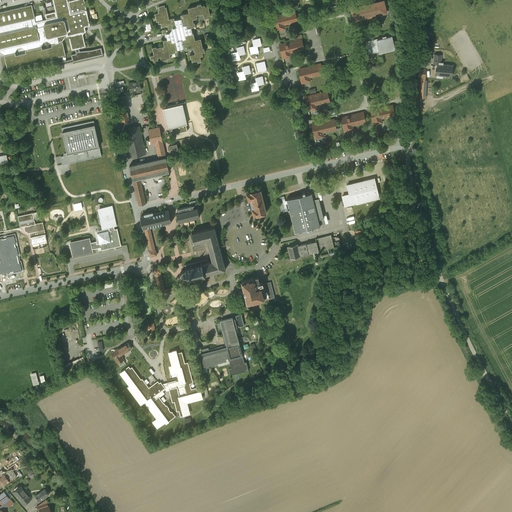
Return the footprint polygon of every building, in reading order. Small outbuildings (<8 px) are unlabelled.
[(52,0),(55,11),(45,14),(46,19),(36,21),(35,18),(32,4),(0,11),(0,51),(0,52),(3,54),(4,55),(7,69),(66,55),(63,41),(65,37),(69,36),(72,49),(75,48),(79,48),(80,48),(83,47),(85,44),(83,35),(81,33),(86,32),(85,27),(90,26),(84,0),(72,0),(68,1),(67,0),(52,0)] [(388,13),(384,0),(380,0),(350,7),(353,21),(388,13)] [(181,18),(175,20),(174,18),(169,19),(166,7),(165,7),(165,5),(158,6),(159,9),(158,10),(159,13),(155,14),(157,22),(158,21),(159,24),(161,23),(162,27),(168,25),(168,28),(162,30),(163,34),(166,33),(166,34),(165,34),(166,38),(167,37),(168,38),(163,39),(164,45),(157,47),(156,46),(152,47),(154,54),(150,54),(150,55),(150,56),(150,57),(151,57),(151,58),(153,58),(154,61),(159,60),(158,57),(161,56),(162,60),(166,59),(166,60),(168,59),(168,58),(171,57),(170,53),(178,51),(178,49),(184,47),(185,50),(194,47),(195,53),(190,54),(191,58),(192,58),(192,61),(193,61),(195,61),(195,60),(197,60),(198,62),(199,62),(201,62),(201,61),(202,61),(200,56),(203,55),(203,52),(205,51),(204,47),(203,47),(201,38),(195,39),(194,32),(193,33),(191,27),(196,26),(195,22),(194,22),(193,19),(197,18),(197,15),(203,13),(203,14),(204,19),(208,18),(207,15),(210,15),(209,9),(210,8),(209,7),(208,5),(205,6),(205,4),(204,5),(204,4),(202,4),(202,5),(201,3),(197,4),(197,5),(188,8),(189,12),(181,14),(181,18)] [(295,11),(278,15),(279,17),(273,18),(276,28),(281,27),(281,25),(298,21),(295,11)] [(392,35),(365,41),(368,53),(379,51),(379,53),(395,49),(392,35)] [(260,38),(252,40),(253,46),(249,47),(251,54),(259,52),(258,46),(262,45),(260,38)] [(297,40),(285,43),(286,45),(280,46),(282,56),(288,55),(288,53),(304,49),(302,39),(297,40)] [(231,53),(233,61),(241,59),(240,55),(246,53),(244,45),(236,47),(237,52),(231,53)] [(79,48),(75,48),(76,52),(76,53),(71,54),(73,62),(103,55),(101,48),(91,50),(80,51),(79,48),(80,48),(79,48)] [(453,65),(443,64),(443,62),(441,62),(442,55),(434,54),(433,63),(436,64),(435,74),(452,76),(453,65)] [(265,61),(256,63),(258,71),(267,69),(265,61)] [(321,63),(304,67),(305,69),(299,71),(301,81),(307,79),(307,78),(323,74),(321,63)] [(249,65),(241,66),(242,71),(237,72),(238,80),(246,78),(245,74),(251,73),(249,65)] [(426,70),(419,69),(418,76),(421,77),(426,77),(426,70)] [(250,83),(252,91),(259,89),(258,85),(264,84),(262,76),(255,77),(256,82),(250,83)] [(139,81),(130,83),(130,82),(129,82),(131,91),(141,89),(139,81)] [(327,91),(311,95),(311,97),(305,98),(308,109),(314,107),(313,105),(330,101),(327,91)] [(127,108),(125,108),(122,96),(116,98),(119,109),(119,110),(122,121),(129,119),(127,108)] [(174,126),(190,123),(186,103),(166,107),(171,131),(175,130),(174,126)] [(393,105),(376,109),(376,111),(371,112),(373,122),(379,121),(378,119),(395,115),(393,105)] [(363,112),(347,116),(347,118),(341,119),(344,129),(350,128),(349,126),(366,122),(363,112)] [(334,119),(317,123),(318,125),(312,126),(315,136),(320,135),(320,133),(337,129),(334,119)] [(94,120),(62,127),(67,152),(63,153),(64,155),(61,156),(62,164),(101,155),(94,120)] [(139,126),(123,129),(130,157),(146,154),(139,126)] [(159,158),(130,165),(133,180),(140,178),(169,172),(166,157),(159,127),(148,129),(152,144),(156,143),(159,158)] [(177,143),(168,146),(170,156),(179,154),(177,143)] [(349,194),(341,195),(344,207),(357,204),(376,199),(378,199),(380,198),(377,188),(374,177),(346,184),(349,194)] [(140,178),(133,180),(139,205),(146,203),(140,178)] [(261,189),(247,193),(248,200),(248,201),(245,202),(246,209),(252,208),(254,216),(267,212),(265,205),(265,204),(264,203),(264,202),(261,189)] [(303,195),(286,199),(295,232),(307,229),(307,231),(310,230),(309,228),(320,226),(312,192),(305,194),(305,192),(303,193),(303,195)] [(83,201),(75,203),(76,210),(84,208),(83,201)] [(190,206),(177,209),(178,209),(179,212),(177,213),(179,222),(199,216),(200,216),(198,207),(195,208),(194,205),(196,205),(195,201),(189,202),(190,206)] [(112,205),(99,208),(104,229),(109,227),(109,230),(97,233),(100,243),(97,243),(97,241),(91,242),(90,239),(70,243),(73,256),(93,252),(92,249),(98,248),(98,251),(121,246),(117,228),(114,229),(114,226),(117,226),(112,205)] [(168,210),(153,213),(153,211),(151,212),(144,213),(145,215),(141,216),(144,227),(150,226),(171,221),(168,210)] [(39,218),(37,212),(18,216),(20,227),(24,226),(25,231),(29,233),(30,233),(32,244),(47,241),(43,222),(35,223),(34,219),(39,218)] [(155,249),(150,226),(144,227),(149,251),(150,256),(157,255),(156,249),(155,249)] [(215,226),(192,232),(195,243),(207,240),(212,261),(208,262),(207,259),(208,259),(208,258),(184,264),(185,265),(186,267),(187,266),(187,267),(191,266),(191,265),(192,265),(192,266),(196,265),(196,264),(197,264),(201,263),(202,263),(205,275),(204,275),(200,276),(199,277),(199,276),(195,277),(195,278),(194,278),(194,277),(190,278),(190,279),(190,280),(189,280),(190,281),(189,281),(189,282),(206,277),(205,275),(205,274),(226,269),(215,226)] [(15,234),(0,237),(0,274),(23,269),(15,234)] [(316,241),(298,245),(301,255),(305,254),(305,255),(334,247),(332,237),(331,235),(315,238),(316,241)] [(339,236),(332,237),(334,247),(341,246),(339,236)] [(297,244),(288,246),(287,247),(290,258),(301,256),(301,255),(298,245),(298,244),(297,244)] [(192,265),(191,265),(191,266),(187,267),(187,266),(186,267),(186,269),(183,270),(183,269),(182,270),(183,270),(181,273),(180,272),(180,273),(181,273),(182,276),(181,276),(182,277),(182,276),(185,278),(184,279),(185,279),(186,281),(185,281),(186,281),(189,280),(190,280),(190,279),(190,278),(194,277),(194,278),(195,278),(195,277),(199,276),(199,277),(200,276),(204,275),(205,275),(202,263),(201,263),(197,264),(196,264),(196,265),(192,266),(192,265)] [(154,273),(159,291),(160,296),(169,293),(169,294),(172,293),(181,290),(180,285),(166,289),(165,289),(161,272),(160,266),(153,268),(154,273)] [(253,278),(241,281),(247,303),(264,299),(264,300),(275,298),(271,282),(265,283),(263,283),(263,281),(260,282),(258,276),(253,278)] [(235,318),(233,319),(233,317),(220,320),(221,322),(217,323),(219,330),(221,329),(226,347),(223,348),(223,346),(209,349),(208,347),(202,349),(203,353),(201,353),(204,365),(206,365),(207,367),(215,365),(215,363),(227,360),(225,355),(228,354),(231,368),(229,369),(230,375),(249,370),(246,362),(244,362),(235,327),(237,327),(237,325),(238,325),(239,327),(244,325),(241,314),(236,315),(237,319),(235,319),(235,318)] [(154,322),(147,324),(149,331),(155,330),(154,322)] [(128,343),(112,352),(115,358),(118,362),(121,366),(125,363),(123,359),(124,359),(121,354),(131,348),(128,343)] [(177,379),(161,383),(160,381),(159,382),(157,380),(148,387),(130,364),(118,372),(128,385),(126,386),(140,405),(144,402),(155,417),(151,420),(157,428),(165,421),(166,423),(175,416),(160,396),(164,393),(162,389),(163,388),(165,388),(165,389),(169,389),(172,401),(174,401),(176,410),(178,410),(180,416),(190,413),(187,402),(202,399),(200,389),(197,390),(196,387),(194,388),(187,362),(184,363),(182,351),(176,353),(175,349),(167,351),(170,364),(168,365),(170,373),(168,374),(169,379),(177,377),(177,379)] [(84,356),(65,364),(68,371),(87,363),(84,356)] [(8,471),(2,475),(1,474),(0,474),(0,478),(4,485),(13,479),(8,471)] [(21,486),(13,492),(24,505),(31,498),(27,493),(26,493),(22,489),(23,488),(22,489),(20,486),(21,486)] [(45,489),(36,495),(39,500),(49,494),(45,489)] [(11,499),(6,503),(9,507),(14,503),(11,499)]
